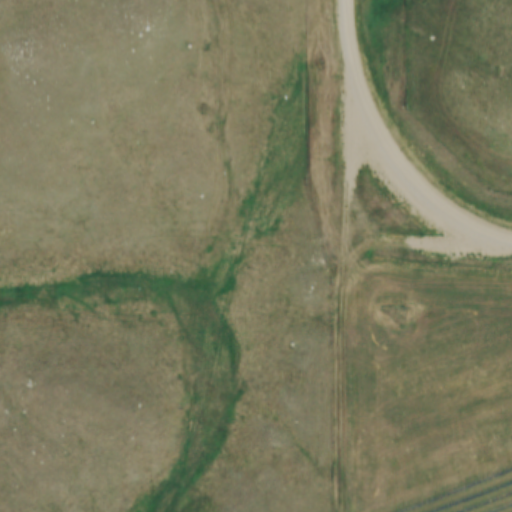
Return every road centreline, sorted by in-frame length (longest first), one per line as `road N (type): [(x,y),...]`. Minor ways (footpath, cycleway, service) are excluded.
road 1 (track): [(352,511),(354,77)]
road 2 (residential): [(511,237),(478,230),(425,192),(386,143),(354,77)]
